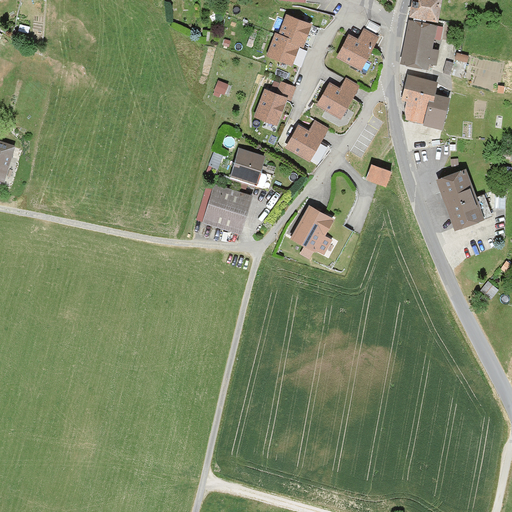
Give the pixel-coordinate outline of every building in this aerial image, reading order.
[(435,0),(407,0),(405,17),(432,21),(435,0)] [(277,32),(269,55),(293,63),(300,42),(304,43),(312,21),(288,13),(281,33),(277,32)] [(381,19),(361,13),(358,24),(366,26),(360,47),(382,53),(387,32),(378,29),(381,19)] [(441,27),(405,20),(397,65),(423,70),(425,61),(432,63),(435,48),(429,47),(430,38),(439,39),(441,27)] [(454,60),(466,61),(467,54),(455,53),(454,60)] [(357,69),(325,62),(318,99),(350,105),(357,69)] [(419,123),(430,84),(430,79),(405,73),(399,98),(402,120),(419,123)] [(225,83),(217,80),(211,94),(219,97),(225,83)] [(282,81),(277,93),(286,96),(291,98),(296,87),(282,81)] [(448,88),(430,84),(419,123),(438,129),(448,88)] [(266,89),(257,116),(277,123),(286,96),(277,93),(266,89)] [(299,125),(287,146),(309,158),(327,128),(315,121),(309,131),(299,125)] [(0,170),(8,146),(0,143),(0,170)] [(260,155),(237,148),(228,175),(251,182),(260,155)] [(219,166),(222,155),(216,153),(212,164),(219,166)] [(391,170),(372,163),(366,179),(385,185),(391,170)] [(463,170),(432,180),(448,228),(479,218),(463,170)] [(247,195),(209,185),(198,224),(236,235),(247,195)] [(310,204),(292,236),(306,244),(302,252),(309,257),(314,248),(324,254),(333,238),(325,234),(335,217),(310,204)] [(502,274),(509,265),(504,260),(496,269),(502,274)] [(488,301),(498,290),(487,280),(477,291),(488,301)]
